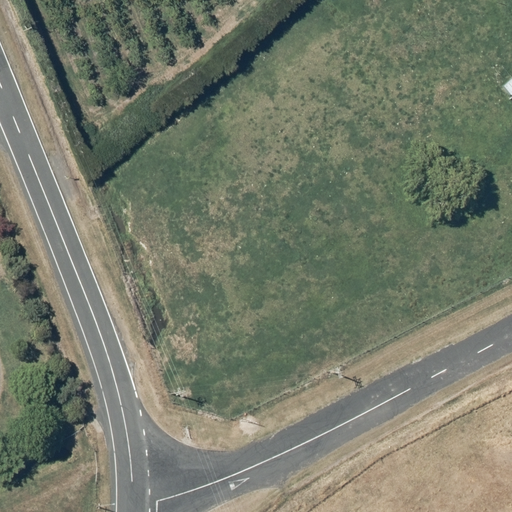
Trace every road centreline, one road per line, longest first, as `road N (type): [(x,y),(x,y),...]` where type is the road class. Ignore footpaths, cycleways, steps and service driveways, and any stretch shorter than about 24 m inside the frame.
road 1 (unclassified): [(0,73),(98,320),(131,445),(131,507)]
road 2 (unclassified): [(511,332),(310,442),(131,507)]
